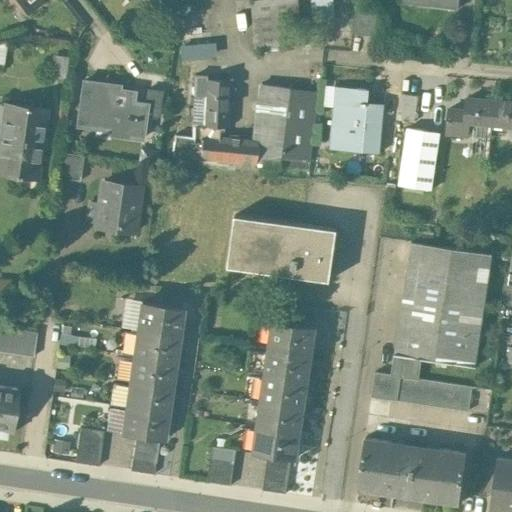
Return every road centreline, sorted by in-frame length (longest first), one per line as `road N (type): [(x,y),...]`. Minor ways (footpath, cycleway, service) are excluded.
road 1 (residential): [(234,511),(0,476)]
road 2 (residential): [(511,73),(336,57)]
road 3 (unknown): [(176,483),(197,331)]
